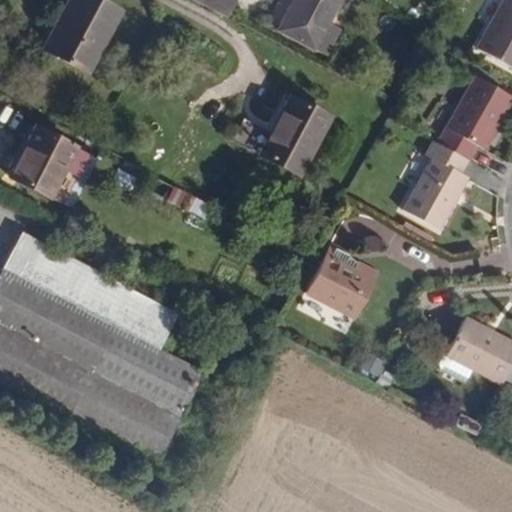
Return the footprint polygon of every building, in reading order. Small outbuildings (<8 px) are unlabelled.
[(75,76),(110,12),(88,0),(64,0),(35,54),(75,76)] [(186,0),(184,4),(193,8),(197,0),(186,0)] [(219,22),(230,0),(197,0),(193,8),(219,22)] [(309,58),(339,3),(332,0),(290,0),(270,38),(309,58)] [(511,6),(504,2),(475,53),(510,72),(511,68),(511,6)] [(188,40),(175,66),(206,82),(219,58),(188,40)] [(294,173),(330,107),(285,83),(249,149),(294,173)] [(476,158),(507,104),(469,83),(432,150),(465,168),(472,156),(476,158)] [(51,193),(78,141),(32,117),(4,168),(51,193)] [(78,141),(51,193),(60,199),(89,147),(78,141)] [(434,240),(463,187),(457,184),(465,168),(432,150),(394,217),(434,240)] [(166,154),(151,180),(179,195),(190,175),(193,169),(166,154)] [(205,183),(190,175),(179,195),(195,203),(205,183)] [(142,183),(133,198),(163,214),(171,199),(142,183)] [(0,279),(9,284),(28,247),(8,236),(0,250),(0,279)] [(143,352),(161,315),(28,247),(9,284),(0,279),(0,388),(140,460),(184,373),(143,352)] [(352,329),(379,281),(331,254),(305,303),(352,329)] [(497,393),(511,364),(511,352),(463,327),(443,365),(497,393)] [(358,363),(351,375),(369,385),(376,372),(358,363)] [(151,465),(195,378),(184,373),(140,460),(151,465)]
